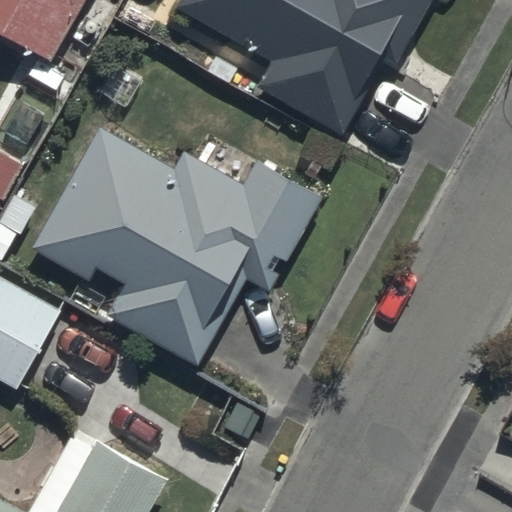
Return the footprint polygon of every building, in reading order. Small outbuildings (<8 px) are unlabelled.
[(84,0),(0,0),(0,30),(51,60),(84,0)] [(182,0),(178,7),(274,60),(259,88),(344,135),(387,58),(398,64),(432,0),(182,0)] [(174,167),(102,126),(33,247),(93,281),(100,268),(126,283),(109,313),(198,364),(246,278),(268,291),(322,196),(258,159),(243,184),(184,150),(174,167)] [(38,207),(13,191),(0,212),(0,259),(0,260),(16,234),(21,237),(38,207)] [(61,311),(0,276),(0,378),(17,389),(61,311)] [(148,511),(168,477),(95,435),(88,449),(69,438),(28,510),(0,493),(0,511),(148,511)]
